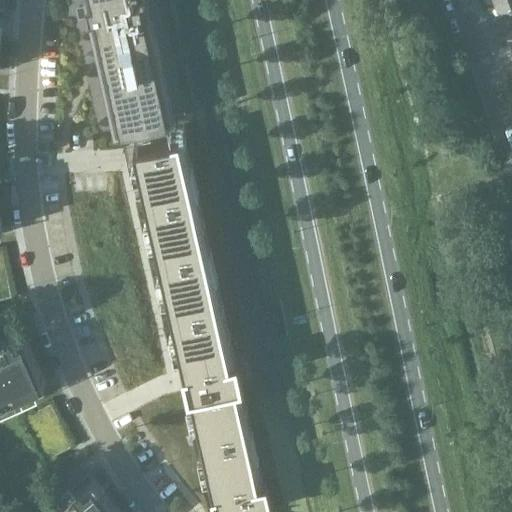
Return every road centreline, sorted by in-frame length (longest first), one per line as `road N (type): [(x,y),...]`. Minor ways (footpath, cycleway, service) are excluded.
road 1 (residential): [(154,511),(88,408),(52,313),(30,211),(28,0)]
road 2 (primary): [(255,0),(368,511)]
road 3 (primary): [(443,511),(332,0)]
road 4 (residential): [(457,0),(511,153)]
